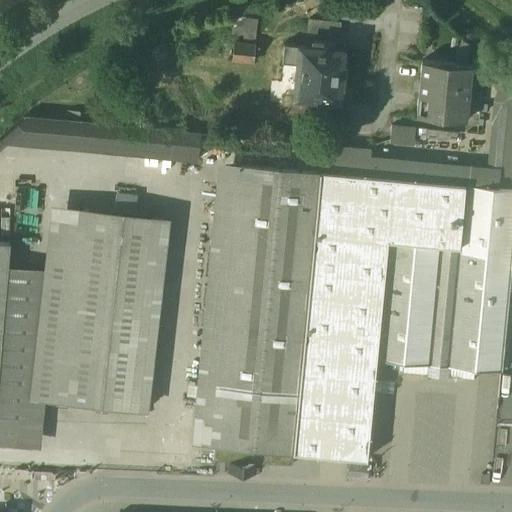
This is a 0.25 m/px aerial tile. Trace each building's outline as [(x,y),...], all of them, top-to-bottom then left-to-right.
[(334,42),(312,40),(311,47),(284,45),(282,61),(297,63),(294,96),(337,100),(339,83),(340,84),(342,66),(340,66),(342,50),(333,49),(334,42)] [(254,45),(234,43),(232,59),(252,61),(254,45)] [(471,66),(421,61),(415,116),(466,121),(471,73),(471,66)] [(349,110),(325,108),(322,144),(346,146),(349,110)] [(205,139),(13,125),(12,141),(204,156),(205,139)] [(362,146),(359,169),(470,182),(471,166),(372,154),(373,147),(362,146)] [(319,171),(238,163),(215,403),(203,401),(199,443),(215,445),(214,460),(230,461),(229,471),(241,472),(253,473),(254,462),(292,464),(293,452),(319,171)] [(511,256),(511,189),(319,171),(293,452),(366,459),(376,360),(438,366),(501,372),(511,270),(511,256)] [(18,207),(19,194),(6,193),(5,206),(18,207)] [(157,217),(77,208),(56,400),(136,409),(157,217)] [(0,346),(9,242),(0,241),(0,346)]
